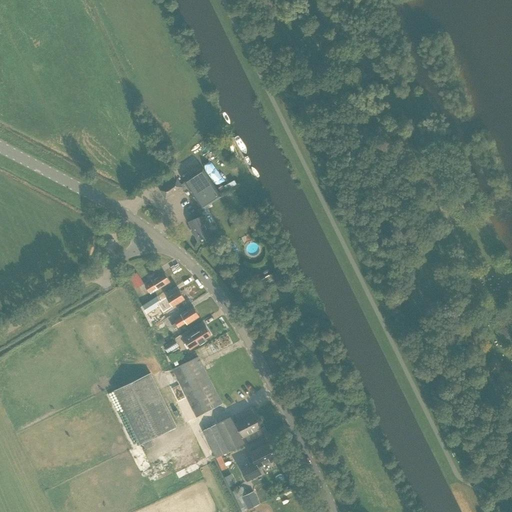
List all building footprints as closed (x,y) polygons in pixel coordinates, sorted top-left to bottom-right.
[(222,196),(203,168),(184,180),(202,209),(222,196)] [(183,187),(177,177),(159,189),(165,199),(183,187)] [(188,221),(197,240),(211,234),(210,230),(217,227),(208,207),(193,214),(195,217),(188,221)] [(143,283),(137,272),(130,277),(137,287),(143,283)] [(158,289),(171,281),(165,273),(153,281),(153,282),(146,287),(149,292),(157,288),(158,289)] [(173,306),(185,299),(180,290),(167,298),(168,299),(160,304),(164,310),(172,305),(173,306)] [(149,316),(157,311),(151,301),(143,306),(149,316)] [(187,324),(199,316),(194,308),(182,316),(183,316),(175,321),(179,327),(186,322),(187,324)] [(165,327),(162,321),(155,325),(158,331),(165,327)] [(191,349),(200,343),(201,345),(207,341),(206,340),(212,335),(206,327),(195,334),(194,333),(184,339),(191,349)] [(179,345),(175,338),(164,345),(168,352),(179,345)] [(198,417),(223,404),(199,356),(174,369),(198,417)] [(144,445),(178,427),(151,373),(117,391),(144,445)] [(262,428),(255,414),(236,424),(232,416),(204,431),(218,457),(245,443),(243,438),(262,428)] [(271,447),(269,443),(250,453),(251,455),(247,457),(251,465),(242,469),(247,481),(261,474),(258,467),(277,458),(271,447)] [(247,494),(243,486),(232,491),(242,511),(249,509),(242,496),(247,494)] [(273,498),(270,488),(262,490),(265,500),(273,498)]
